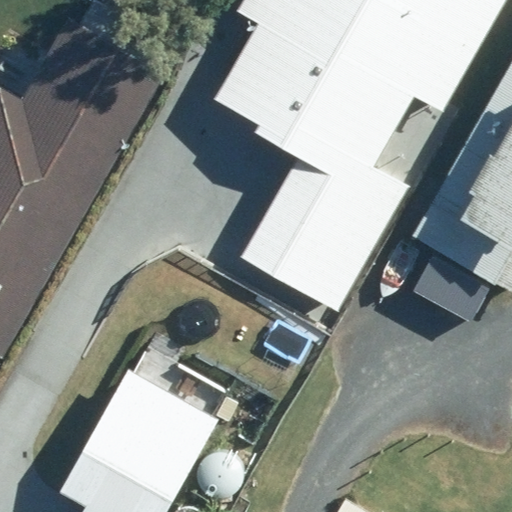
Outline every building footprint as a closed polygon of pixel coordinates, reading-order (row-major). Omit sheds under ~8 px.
[(252,244),(338,293),(407,171),(378,155),(421,77),(441,89),(491,0),(247,0),(246,4),(261,13),(221,83),(314,135),(252,244)] [(0,309),(18,320),(170,56),(77,3),(32,81),(0,62),(0,309)] [(511,57),(421,221),(511,272),(511,57)] [(116,511),(166,511),(218,422),(148,382),(132,410),(109,398),(61,483),(91,498),(87,505),(99,511),(109,511),(111,509),(116,511)] [(380,511),(348,493),(336,511),(380,511)]
